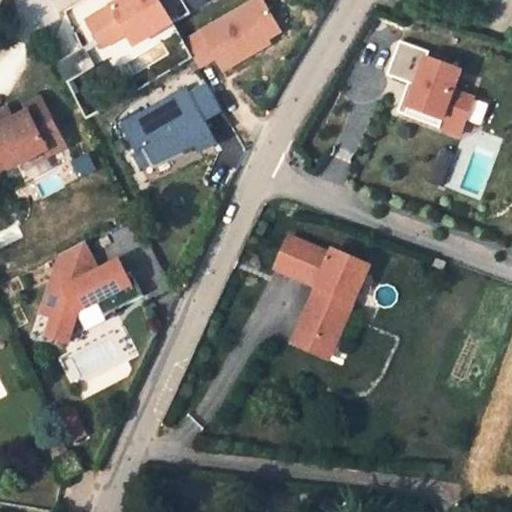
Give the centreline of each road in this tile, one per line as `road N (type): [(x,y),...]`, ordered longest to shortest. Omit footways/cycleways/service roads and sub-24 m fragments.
road 1 (residential): [(243,171),(114,436),(87,511)]
road 2 (residential): [(243,171),(511,268)]
road 3 (residential): [(343,0),(243,171)]
